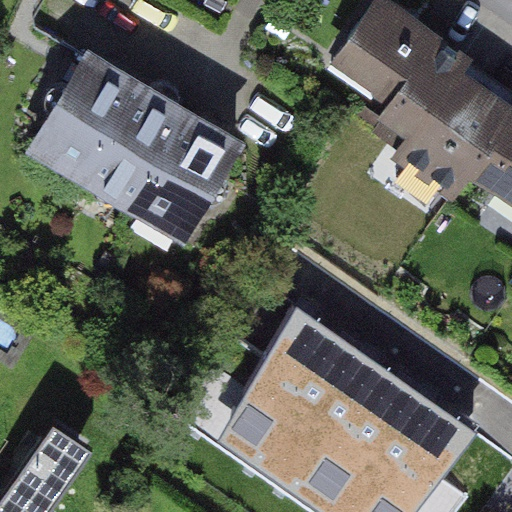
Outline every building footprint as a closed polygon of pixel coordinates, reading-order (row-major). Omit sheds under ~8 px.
[(462,13),(441,0),(374,0),(338,58),(406,101),(462,13)] [(511,83),(511,44),(462,13),(406,101),(474,144),(511,83)] [(139,83),(85,53),(30,149),(84,180),(139,83)] [(193,114),(139,83),(84,180),(138,210),(193,114)] [(511,83),(474,144),(511,167),(511,83)] [(246,144),(193,114),(138,210),(191,241),(246,144)]
